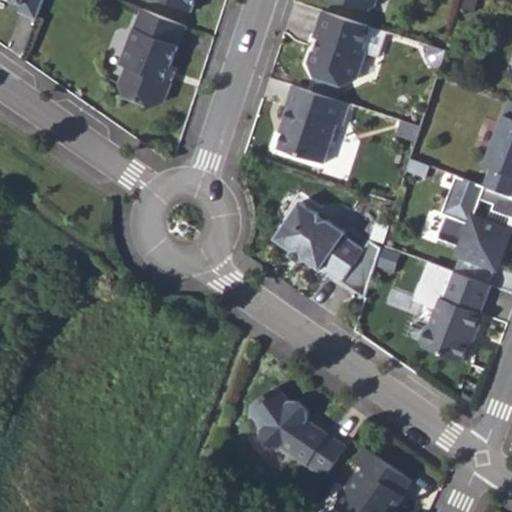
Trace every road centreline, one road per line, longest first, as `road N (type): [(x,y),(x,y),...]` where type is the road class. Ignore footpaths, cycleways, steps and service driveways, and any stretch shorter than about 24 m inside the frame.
road 1 (residential): [(207,258),(257,303),(483,459)]
road 2 (residential): [(198,191),(263,0)]
road 3 (residential): [(0,88),(157,201)]
